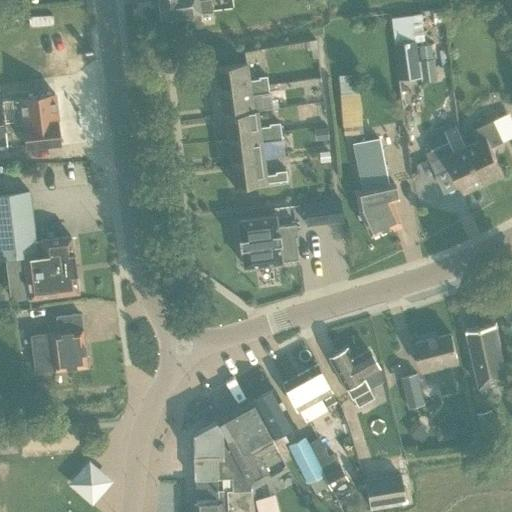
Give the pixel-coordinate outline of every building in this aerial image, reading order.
[(157,0),(160,18),(184,14),(185,27),(200,25),(198,13),(212,11),(210,0),(200,0),(197,0),(196,0),(157,0)] [(69,13),(56,13),(56,29),(70,29),(69,13)] [(422,77),(414,15),(392,17),(399,80),(422,77)] [(15,41),(25,40),(24,17),(13,18),(15,41)] [(434,61),(432,45),(419,46),(421,62),(434,61)] [(474,57),(473,48),(453,51),(455,60),(474,57)] [(151,61),(142,63),(143,71),(152,70),(151,61)] [(207,67),(210,91),(267,84),(267,85),(276,84),(275,75),(266,76),(265,75),(257,76),(258,78),(248,79),(246,62),(207,67)] [(361,126),(357,74),(338,76),(342,127),(361,126)] [(267,84),(210,91),(213,116),(223,115),(252,111),(252,109),(250,94),(259,92),(260,95),(268,93),(267,85),(267,84)] [(60,144),(54,92),(9,97),(13,129),(21,128),(24,148),(60,144)] [(256,108),(252,109),(252,111),(223,115),(226,138),(280,131),(279,122),(268,123),(269,125),(258,126),(256,108)] [(468,146),(485,182),(504,174),(491,147),(503,141),(492,119),(472,129),(478,141),(468,146)] [(280,131),(226,138),(229,162),(263,157),(260,141),(270,140),(270,142),(281,140),(280,131)] [(369,235),(399,222),(390,201),(397,198),(393,181),(387,182),(378,139),(354,144),(356,156),(362,155),(369,186),(353,190),(357,210),(369,235)] [(463,192),(485,182),(468,146),(454,153),(448,141),(424,152),(435,174),(450,167),(463,192)] [(263,157),(229,162),(233,186),(266,182),(266,181),(286,179),(284,169),(274,170),(274,172),(265,174),(263,157)] [(28,297),(77,291),(80,286),(79,278),(75,275),(70,234),(38,238),(34,239),(28,191),(0,194),(0,257),(22,255),(28,297)] [(302,204),(305,225),(342,221),(339,199),(302,204)] [(274,215),(237,220),(243,265),(297,258),(294,235),(296,235),(295,224),(276,226),(274,215)] [(85,354),(82,327),(81,327),(79,312),(56,315),(58,330),(48,332),(51,351),(31,353),(32,359),(36,359),(37,369),(53,367),(54,370),(87,366),(86,363),(88,361),(88,356),(85,354)] [(32,327),(30,315),(1,319),(3,331),(32,327)] [(508,380),(496,322),(466,329),(480,392),(487,391),(486,385),(508,380)] [(458,362),(451,333),(415,342),(422,371),(435,367),(441,392),(457,388),(451,364),(458,362)] [(352,358),(346,347),(328,357),(345,387),(351,397),(357,408),(374,398),(368,387),(362,377),(362,376),(378,367),(368,349),(352,358)] [(331,390),(317,364),(283,383),(297,409),(302,417),(334,399),(329,391),(331,390)] [(425,404),(417,373),(402,377),(410,408),(425,404)] [(268,388),(251,398),(280,454),(287,450),(282,442),(287,440),(281,430),(289,426),(268,388)] [(285,464),(280,454),(251,398),(216,419),(247,476),(263,467),(267,474),(285,464)] [(498,433),(492,409),(478,412),(484,436),(498,433)] [(413,435),(424,434),(422,418),(411,419),(413,435)] [(246,476),(247,476),(216,419),(192,433),(194,460),(193,460),(194,479),(195,503),(193,503),(192,511),(252,511),(250,490),(246,476)] [(308,443),(304,435),(287,444),(308,482),(323,474),(331,488),(335,485),(339,494),(350,488),(346,480),(347,479),(333,454),(328,456),(318,438),(308,443)] [(65,479),(88,499),(110,475),(86,454),(65,479)] [(404,501),(400,475),(365,480),(368,506),(404,501)]
